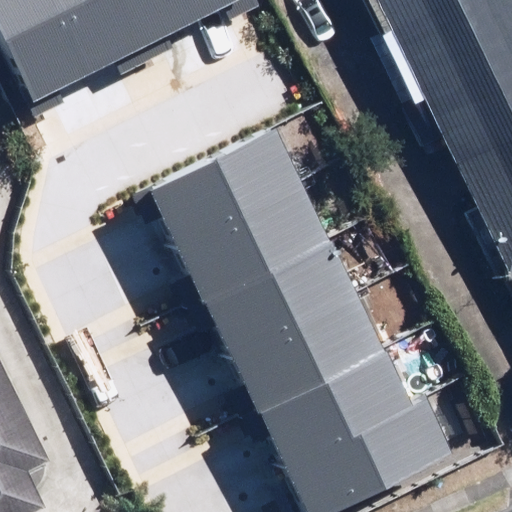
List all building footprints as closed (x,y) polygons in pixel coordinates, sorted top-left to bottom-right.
[(0,0),(0,32),(25,81),(188,0),(0,0)] [(289,85),(241,0),(221,0),(180,23),(233,117),(289,85)] [(511,23),(500,0),(341,0),(511,339),(511,23)] [(255,120),(131,184),(299,510),(438,439),(411,386),(396,394),(255,120)] [(22,132),(0,144),(0,250),(68,212),(22,132)] [(8,477),(33,464),(0,399),(0,511),(19,511),(25,509),(8,477)]
